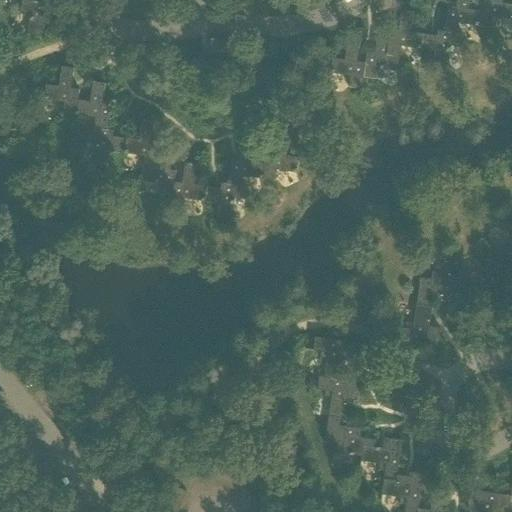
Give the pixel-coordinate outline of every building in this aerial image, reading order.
[(448,8),(444,33),(458,35),(459,25),(478,28),(480,13),(469,11),(470,0),(457,0),(456,9),(448,8)] [(482,2),(480,13),(478,28),(492,30),(493,19),(511,21),(511,6),(503,5),(503,0),(490,0),(490,3),(482,2)] [(44,39),(46,26),(65,29),(67,16),(47,14),(49,5),(42,4),(29,2),(23,1),(21,15),(31,16),(29,37),(44,39)] [(388,56),(401,58),(402,48),(422,51),(424,39),(424,36),(412,34),(414,14),(402,12),(399,33),(391,31),(389,42),(390,42),(388,56)] [(424,39),(422,51),(435,53),(433,66),(449,68),(451,48),(462,49),(464,36),(458,35),(444,33),(438,32),(437,41),(432,40),(424,39)] [(390,42),(389,42),(377,40),(375,55),(367,53),(366,65),(367,65),(364,79),(377,81),(378,70),(398,73),(401,58),(388,56),(390,42)] [(363,90),(364,79),(367,65),(366,65),(358,63),(360,52),(361,43),(348,42),(346,62),(333,60),(331,75),(351,78),(349,88),(363,90)] [(63,115),(77,117),(79,102),(80,92),(72,90),(75,70),(62,68),(59,89),(47,87),(45,102),(65,105),(63,115)] [(90,104),(79,102),(77,117),(96,120),(94,130),(108,132),(111,107),(103,106),(106,85),(93,84),(90,104)] [(145,158),(143,168),(156,170),(158,155),(159,155),(160,145),(152,144),(155,124),(142,122),(139,142),(127,140),(126,143),(125,155),(145,158)] [(108,132),(94,130),(89,129),(87,142),(97,144),(94,164),(109,166),(111,153),(125,155),(126,143),(113,141),(114,132),(108,132)] [(266,155),(264,165),(262,181),(276,183),(277,172),(297,175),(299,160),(287,158),(290,138),(277,136),(274,156),(266,155)] [(228,185),(242,187),(243,178),(262,181),(264,165),(253,164),(256,144),(243,142),(240,162),(232,161),(228,185)] [(160,196),(172,198),(174,184),(175,184),(177,173),(168,171),(170,157),(159,155),(158,155),(156,170),(143,168),(141,183),(161,186),(160,196)] [(205,204),(207,191),(208,188),(195,187),(198,167),(185,165),(183,185),(175,184),(174,184),(172,198),(170,209),(184,211),(185,201),(205,204)] [(221,193),(207,191),(205,204),(219,206),(217,218),(232,220),(235,200),(246,202),(248,188),(242,187),(228,185),(222,185),(221,193)] [(491,246),(489,262),(501,264),(500,270),(501,270),(511,271),(511,274),(511,276),(511,275),(511,241),(510,241),(509,248),(491,246)] [(462,272),(461,276),(459,288),(472,290),(479,291),(477,301),(496,304),(501,270),(500,270),(501,264),(489,262),(488,269),(481,268),(480,275),(462,272)] [(422,279),(419,305),(431,307),(432,300),(454,303),(455,295),(471,297),(472,290),(459,288),(461,276),(434,273),(433,280),(422,279)] [(435,308),(431,307),(419,305),(416,324),(409,323),(408,329),(400,328),(398,341),(439,347),(442,329),(432,327),(435,308)] [(327,361),(324,378),(341,381),(343,362),(354,363),(356,345),(315,339),(313,352),(321,353),(320,360),(327,361)] [(341,381),(324,378),(319,377),(317,391),(325,392),(324,399),(331,400),(329,417),(341,419),(345,420),(347,401),(358,402),(360,384),(341,381)] [(334,454),(361,458),(363,447),(375,448),(376,441),(360,439),(362,430),(340,427),(341,419),(329,417),(324,445),(335,446),(334,454)] [(384,474),(383,480),(396,482),(397,476),(398,476),(403,442),(384,439),(383,450),(375,448),(363,447),(361,458),(360,463),(379,466),(378,473),(384,474)] [(193,480),(203,480),(203,453),(193,453),(193,480)] [(423,476),(410,474),(409,477),(398,476),(397,476),(396,482),(383,480),(381,496),(400,499),(399,506),(405,507),(404,511),(418,511),(418,509),(423,476)] [(165,511),(166,511),(179,511),(188,492),(176,487),(165,511)] [(501,511),(501,510),(508,511),(510,497),(470,491),(467,510),(477,511),(501,511)]
